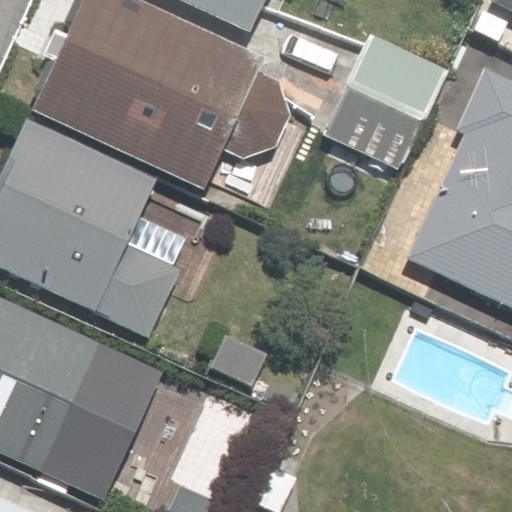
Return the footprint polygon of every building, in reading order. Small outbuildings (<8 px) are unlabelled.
[(155,186),(192,203),(257,65),(117,0),(81,0),(24,123),(155,186)] [(154,0),(244,45),(266,0),(154,0)] [(511,0),(490,0),(486,10),(511,22),(511,0)] [(437,80),(368,45),(316,151),(385,186),(437,80)] [(511,93),(488,82),(400,264),(511,318),(511,93)] [(0,174),(0,266),(148,336),(175,277),(124,253),(155,186),(24,123),(0,174)] [(0,464),(45,485),(77,415),(95,424),(123,363),(0,306),(0,464)]
